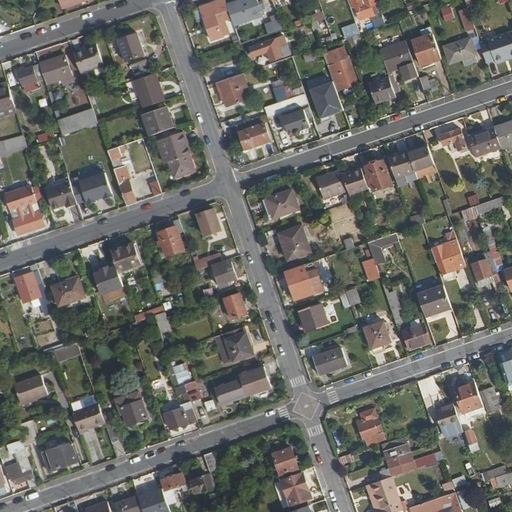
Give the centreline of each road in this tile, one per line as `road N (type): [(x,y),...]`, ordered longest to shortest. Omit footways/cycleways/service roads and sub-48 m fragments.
road 1 (residential): [(304,406),(0,511)]
road 2 (residential): [(511,96),(230,186)]
road 3 (residential): [(230,186),(0,263)]
road 4 (residential): [(304,406),(230,186)]
road 5 (residential): [(511,334),(304,406)]
road 6 (residential): [(230,186),(163,0)]
road 7 (residential): [(0,51),(148,0)]
